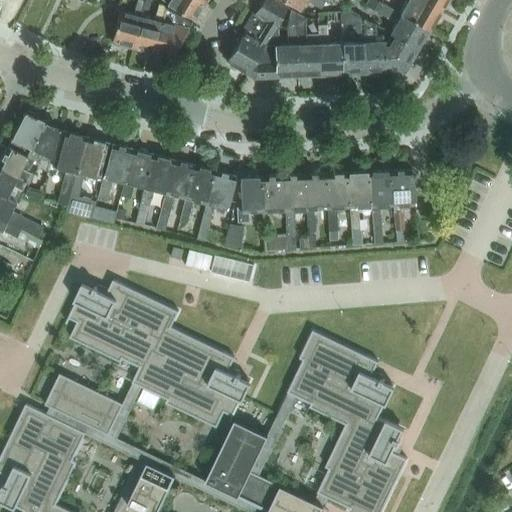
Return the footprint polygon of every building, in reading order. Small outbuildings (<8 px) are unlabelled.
[(120,10),(112,41),(116,42),(117,44),(123,46),(126,45),(134,47),(142,16),(145,0),(136,0),(133,14),(120,10)] [(167,0),(166,2),(166,3),(185,14),(194,20),(195,17),(198,16),(201,12),(200,9),(204,3),(199,0),(167,0)] [(287,7),(275,0),(262,0),(255,12),(262,17),(275,25),(278,21),(287,7)] [(283,0),(300,10),(300,9),(305,0),(320,9),(321,8),(323,9),(327,2),(325,1),(325,0),(283,0)] [(428,29),(398,12),(377,0),(370,0),(367,7),(394,22),(389,32),(419,49),(425,39),(424,36),(428,29)] [(428,29),(430,26),(433,25),(436,20),(435,17),(440,8),(425,0),(405,0),(398,12),(428,29)] [(425,0),(440,8),(445,0),(425,0)] [(146,50),(153,52),(165,7),(163,4),(158,3),(153,19),(142,16),(134,47),(137,47),(138,50),(143,51),(146,50)] [(172,56),(173,54),(182,40),(184,39),(187,34),(187,31),(192,23),(183,18),(165,7),(153,52),(160,53),(160,55),(169,57),(169,56),(172,56)] [(341,24),(352,23),(352,31),(340,31),(340,33),(343,73),(346,73),(348,75),(355,74),(356,72),(364,72),(361,22),(363,22),(363,16),(346,7),(341,15),(341,24)] [(272,77),(275,77),(276,78),(294,77),(294,75),(298,75),(298,65),(295,11),(290,9),(286,26),(287,43),(279,44),(278,21),(275,25),(276,27),(248,73),(254,76),(257,76),(257,78),(261,78),(261,76),(272,76),(272,77)] [(305,17),(295,11),(298,65),(298,75),(303,74),(303,76),(321,76),(321,74),(319,42),(318,42),(306,43),(305,17)] [(246,71),(247,72),(248,73),(276,27),(275,25),(262,17),(255,12),(255,13),(253,12),(242,31),(243,32),(233,49),(231,49),(227,55),(228,57),(226,60),(228,61),(228,63),(244,73),(246,71)] [(319,42),(321,74),(325,73),(325,75),(343,75),(343,73),(340,33),(335,33),(336,42),(328,42),(327,12),(316,13),(318,42),(319,42)] [(386,71),(386,61),(384,40),(373,40),(372,26),(365,22),(363,22),(361,22),(364,72),(372,72),(374,73),(380,73),(382,71),(386,71)] [(413,59),(419,49),(389,32),(388,33),(392,35),(388,42),(390,61),(390,71),(399,70),(399,71),(403,71),(406,69),(408,66),(407,65),(411,59),(413,59)] [(11,138),(8,146),(17,150),(26,155),(29,147),(42,120),(37,118),(36,114),(30,111),(26,113),(25,112),(11,138)] [(29,147),(26,155),(27,155),(34,159),(40,162),(38,167),(47,171),(51,157),(59,129),(54,126),(53,123),(53,122),(46,119),(43,121),(42,120),(29,147)] [(59,140),(52,166),(65,170),(57,202),(68,205),(71,191),(83,146),(85,136),(62,130),(59,140)] [(68,205),(66,212),(92,219),(96,201),(78,197),(79,193),(83,177),(80,177),(80,174),(99,178),(106,152),(108,142),(85,136),(83,146),(71,191),(68,205)] [(133,149),(130,148),(112,143),(97,197),(105,198),(110,179),(123,183),(133,149)] [(34,159),(27,155),(26,155),(17,150),(8,146),(0,160),(0,168),(26,181),(29,183),(33,175),(30,173),(31,172),(25,169),(30,167),(34,159)] [(154,154),(133,149),(123,183),(120,195),(130,198),(133,185),(144,188),(154,154)] [(144,188),(140,202),(148,204),(151,190),(164,193),(165,193),(174,159),(154,154),(144,188)] [(163,230),(168,210),(172,195),(185,199),(186,199),(194,165),(174,159),(165,193),(164,193),(160,209),(155,228),(163,230)] [(215,170),(194,165),(186,199),(185,199),(180,221),(187,223),(193,201),(205,204),(215,170)] [(0,168),(0,193),(7,197),(13,186),(22,190),(26,181),(0,168)] [(412,169),(390,170),(389,170),(393,206),(395,231),(405,230),(402,205),(415,204),(412,169)] [(227,210),(230,200),(236,176),(215,170),(205,204),(196,238),(205,240),(214,206),(227,210)] [(368,171),(371,207),(373,243),(382,243),(379,206),(393,206),(389,170),(368,171)] [(368,171),(347,172),(349,208),(351,230),(360,229),(358,207),(371,207),(368,171)] [(347,172),(325,173),(328,209),(329,231),(337,230),(336,208),(349,208),(347,172)] [(325,173),(304,174),(306,210),(306,232),(307,232),(315,231),(314,209),(328,209),(325,173)] [(282,175),(285,211),(285,232),(295,232),(294,210),(306,210),(304,174),(282,175)] [(285,211),(282,175),(261,176),(263,212),(285,211)] [(240,187),(241,206),(236,207),(237,222),(249,221),(249,212),(263,212),(261,176),(240,177),(240,187)] [(27,186),(25,195),(41,198),(42,190),(27,186)] [(0,218),(6,222),(21,229),(21,230),(41,240),(47,228),(11,210),(16,202),(7,197),(0,193),(0,218)] [(140,202),(135,223),(143,225),(148,204),(140,202)] [(118,208),(116,217),(123,219),(126,210),(118,208)] [(106,210),(103,222),(112,224),(115,212),(106,210)] [(21,229),(6,222),(0,218),(0,231),(1,230),(16,238),(21,230),(21,229)] [(230,223),(224,245),(240,250),(243,226),(230,223)] [(361,229),(360,229),(351,230),(352,246),(362,245),(361,229)] [(337,230),(329,231),(329,240),(338,240),(337,230)] [(405,230),(395,231),(396,242),(406,241),(405,230)] [(315,231),(307,232),(307,237),(308,247),(315,247),(315,231)] [(295,232),(285,232),(286,237),(286,249),(295,248),(295,232)] [(286,250),(286,249),(286,237),(265,238),(265,251),(286,250)] [(307,237),(299,238),(300,248),(308,247),(307,237)] [(180,259),(183,249),(173,247),(170,256),(180,259)] [(188,249),(185,265),(208,270),(212,255),(188,249)] [(2,260),(0,264),(0,268),(8,273),(12,265),(2,260)] [(50,406),(56,409),(54,412),(53,416),(46,413),(26,403),(13,431),(0,457),(0,471),(3,473),(9,476),(11,477),(9,481),(7,485),(5,484),(3,484),(3,485),(1,487),(3,488),(5,489),(1,498),(16,506),(24,509),(22,511),(125,511),(129,504),(146,511),(158,511),(175,476),(250,511),(320,511),(324,506),(323,505),(327,496),(350,507),(348,511),(350,511),(381,511),(391,492),(407,458),(399,454),(393,451),(391,451),(393,447),(395,442),(397,443),(398,444),(399,442),(400,440),(399,439),(397,438),(401,429),(385,421),(378,418),(384,404),(392,388),(383,383),(384,382),(385,380),(382,379),(381,378),(380,380),(379,382),(370,377),(371,376),(372,374),(374,370),(378,361),(366,355),(313,330),(299,357),(303,359),(301,363),(267,435),(235,419),(206,480),(117,437),(142,386),(168,398),(166,402),(217,426),(224,411),(232,415),(230,419),(231,420),(241,400),(248,384),(239,379),(240,377),(241,376),(238,375),(237,374),(236,376),(235,377),(232,376),(227,373),(228,371),(231,365),(235,357),(171,326),(179,311),(113,279),(106,294),(105,296),(101,294),(97,291),(97,290),(98,288),(94,286),(93,288),(92,289),(84,285),(76,301),(66,321),(67,322),(70,317),(77,321),(70,337),(121,361),(123,357),(140,366),(132,381),(133,382),(123,403),(60,373),(45,403),(50,406)]
